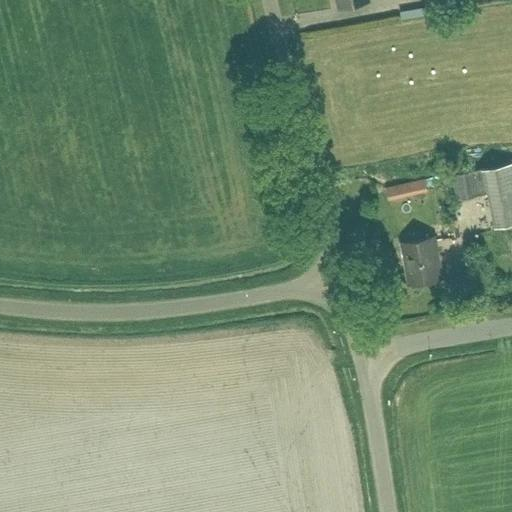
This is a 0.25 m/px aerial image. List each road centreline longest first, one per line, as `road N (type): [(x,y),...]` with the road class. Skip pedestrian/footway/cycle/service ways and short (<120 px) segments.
road 1 (unclassified): [(0,305),(139,311),(337,276)]
road 2 (unclassified): [(337,276),(271,0)]
road 3 (unclassified): [(386,511),(359,354)]
road 4 (unclassified): [(359,354),(511,327)]
